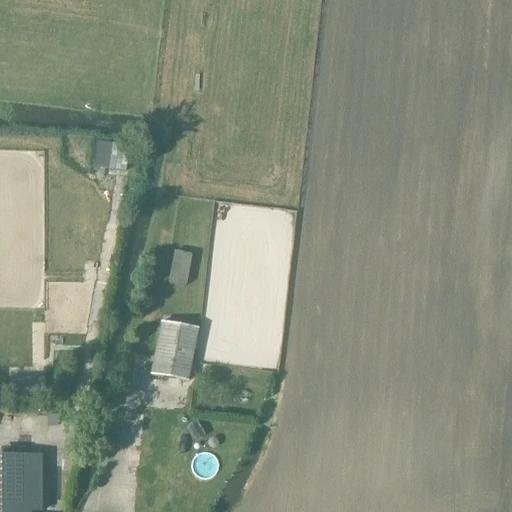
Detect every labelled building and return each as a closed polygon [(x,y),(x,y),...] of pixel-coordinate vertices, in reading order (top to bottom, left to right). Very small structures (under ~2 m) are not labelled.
[(175,252),(169,284),(186,287),(192,255),(175,252)] [(162,325),(152,375),(188,382),(197,332),(162,325)] [(143,409),(137,480),(175,483),(182,412),(143,409)] [(187,427),(192,437),(201,432),(196,422),(187,427)] [(0,450),(19,451),(20,440),(0,439),(0,450)] [(42,511),(42,456),(0,455),(0,511),(42,511)]
